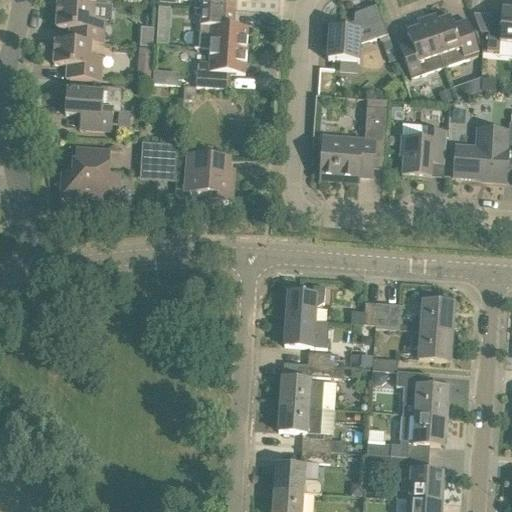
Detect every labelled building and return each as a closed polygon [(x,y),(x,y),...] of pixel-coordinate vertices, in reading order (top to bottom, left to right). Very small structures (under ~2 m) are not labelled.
[(202,0),(202,10),(235,13),(235,0),(202,0)] [(105,22),(93,21),(94,9),(58,6),(56,30),(70,31),(69,44),(92,46),(104,46),(105,22)] [(388,38),(383,24),(377,8),(355,16),(354,25),(352,25),(351,26),(350,26),(349,27),(348,28),(347,29),(347,30),(346,32),(331,30),(328,63),(359,65),(360,48),(388,38)] [(160,9),(159,22),(170,23),(171,10),(160,9)] [(210,51),(246,54),(248,30),(234,29),(235,13),(202,10),(199,50),(210,51)] [(511,45),(511,12),(502,11),(502,18),(490,17),(487,53),(500,54),(500,45),(511,45)] [(476,56),(464,23),(453,27),(450,19),(438,23),(436,18),(427,21),(440,58),(445,70),(478,59),(479,55),(476,56)] [(445,70),(440,58),(427,21),(417,24),(419,30),(407,34),(409,40),(398,44),(410,79),(412,82),(445,70)] [(153,49),(154,36),(141,36),(141,48),(153,49)] [(92,46),(69,44),(56,43),(54,67),(67,68),(67,81),(101,84),(103,59),(91,58),(92,46)] [(231,76),(245,77),(246,54),(210,51),(209,65),(201,65),(198,68),(196,90),(230,93),(231,76)] [(138,73),(137,86),(151,87),(152,74),(138,73)] [(165,74),(154,73),(153,86),(164,87),(165,74)] [(471,84),(470,97),(481,93),(481,80),(471,84)] [(484,83),(483,93),(496,93),(497,83),(484,83)] [(196,90),(184,89),(183,103),(196,103),(196,90)] [(121,114),(122,91),(101,90),(101,94),(67,91),(65,117),(86,119),(85,133),(112,135),(113,114),(121,114)] [(449,92),(439,95),(443,107),(453,103),(449,92)] [(367,103),(367,112),(388,113),(389,104),(367,103)] [(359,180),(373,180),(373,170),(383,170),(383,174),(384,174),(388,114),(367,112),(367,113),(369,114),(368,121),(366,121),(365,141),(323,139),(322,151),(320,183),(339,184),(339,180),(359,181),(359,180)] [(117,129),(129,129),(129,115),(116,115),(117,129)] [(511,125),(509,125),(509,134),(477,131),(475,150),(456,148),(453,181),(481,183),(481,182),(505,183),(506,168),(511,168),(511,125)] [(164,144),(175,145),(176,133),(165,132),(164,144)] [(447,134),(428,133),(428,134),(404,132),(403,141),(402,141),(400,161),(404,161),(402,179),(431,181),(432,167),(444,168),(447,134)] [(118,180),(107,179),(109,154),(120,154),(120,153),(69,150),(69,152),(77,152),(75,177),(67,176),(66,199),(79,200),(80,197),(94,198),(94,201),(117,202),(118,180)] [(174,156),(149,154),(148,174),(172,176),(174,156)] [(230,161),(188,158),(186,194),(204,196),(203,202),(232,205),(234,174),(229,174),(230,161)] [(286,323),(314,325),(315,311),(324,306),(325,290),(314,289),(313,299),(288,297),(286,323)] [(419,302),(442,303),(442,291),(419,291),(419,302)] [(422,306),(420,334),(453,337),(454,320),(450,319),(450,308),(422,306)] [(352,314),(351,327),(376,329),(377,307),(365,307),(365,315),(352,314)] [(400,333),(401,309),(377,307),(376,329),(375,332),(400,333)] [(329,326),(314,325),(286,323),(284,348),(327,353),(329,326)] [(418,363),(446,365),(447,354),(452,354),(453,337),(420,334),(418,363)] [(338,358),(308,356),(307,367),(337,370),(338,358)] [(398,364),(373,362),(372,374),(397,376),(398,364)] [(337,370),(307,367),(306,379),(336,381),(337,370)] [(397,376),(372,374),(372,386),(397,387),(397,376)] [(404,390),(402,417),(414,418),(447,420),(448,404),(449,392),(444,392),(429,391),(429,378),(397,376),(397,387),(396,390),(404,390)] [(336,387),(311,384),(282,382),(280,409),(334,413),(336,387)] [(302,454),(331,455),(332,447),(332,438),(334,438),(335,413),(334,413),(280,409),(279,435),(303,437),(302,454)] [(368,446),(367,458),(392,460),(403,460),(404,460),(407,461),(408,447),(412,447),(440,449),(445,450),(446,438),(447,420),(414,418),(402,417),(402,418),(400,449),(392,448),(368,446)] [(301,465),(331,467),(331,455),(302,454),(301,465)] [(392,460),(367,458),(367,469),(390,471),(391,461),(392,461),(392,460)] [(305,470),(276,468),(275,494),(303,496),(315,497),(321,497),(321,488),(318,484),(304,483),(305,470)] [(415,474),(415,476),(400,475),(398,502),(409,503),(441,505),(443,477),(429,476),(415,474)] [(364,487),(351,486),(350,499),(363,499),(364,487)] [(273,511),(301,511),(303,496),(275,494),(273,511)] [(440,511),(441,505),(409,503),(408,511),(440,511)]
